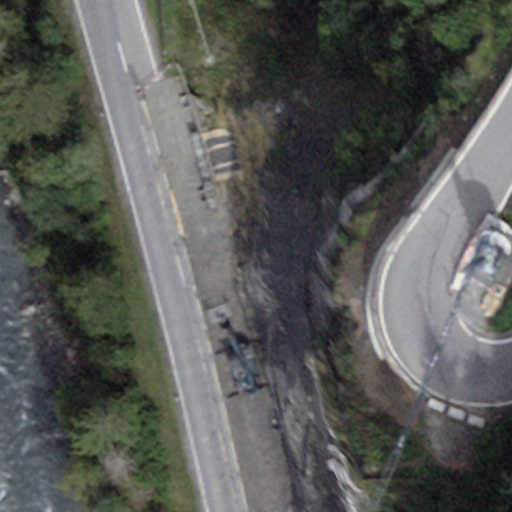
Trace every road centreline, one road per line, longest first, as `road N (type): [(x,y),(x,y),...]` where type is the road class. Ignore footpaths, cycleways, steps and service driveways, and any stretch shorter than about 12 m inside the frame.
road 1 (secondary): [(94,0),(226,511)]
road 2 (unclassified): [(511,367),(462,372),(424,320),(439,248),(511,125)]
